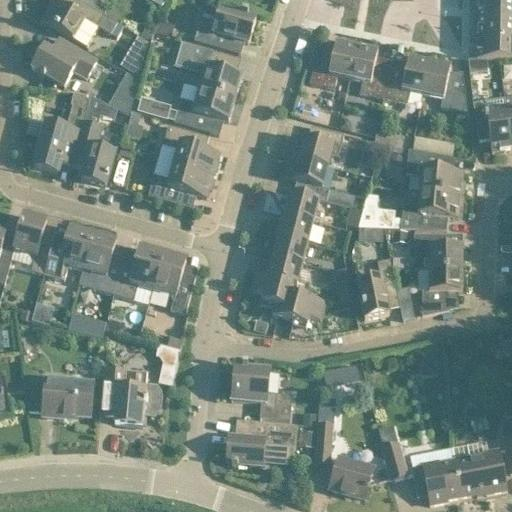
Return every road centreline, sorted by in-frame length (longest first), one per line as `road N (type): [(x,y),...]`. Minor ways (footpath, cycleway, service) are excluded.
road 1 (residential): [(511,187),(500,188),(487,207),(486,299),(472,327),(317,358),(206,346)]
road 2 (residential): [(221,250),(22,201),(7,187),(6,0)]
road 3 (residential): [(221,250),(301,0)]
road 4 (unknown): [(475,0),(469,94),(476,148),(500,188)]
road 5 (tertiary): [(0,483),(81,476),(185,489)]
road 6 (residential): [(185,489),(206,346)]
